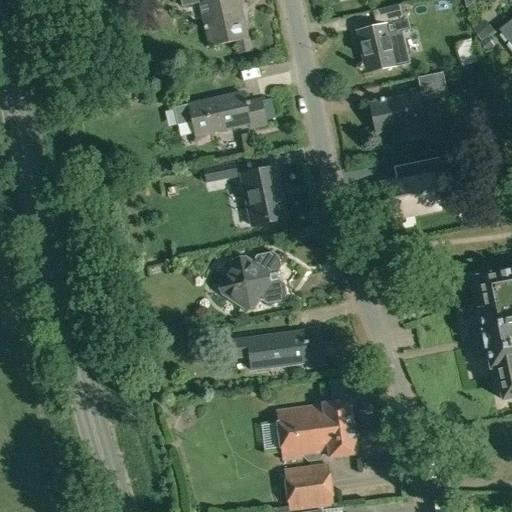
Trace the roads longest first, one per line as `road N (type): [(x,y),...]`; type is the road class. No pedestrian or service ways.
road 1 (residential): [(427,511),(405,409),(330,190),(291,0)]
road 2 (primary): [(114,511),(78,393),(0,2)]
